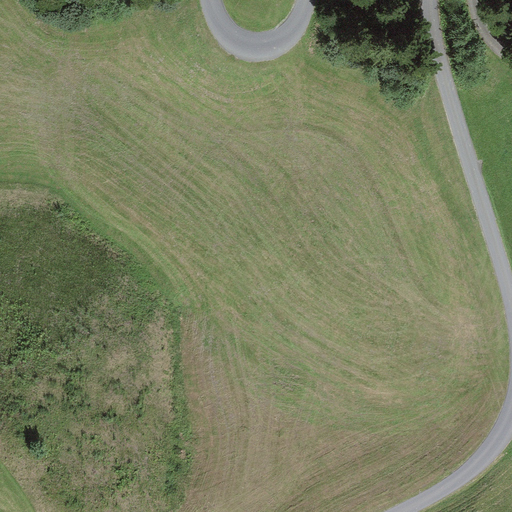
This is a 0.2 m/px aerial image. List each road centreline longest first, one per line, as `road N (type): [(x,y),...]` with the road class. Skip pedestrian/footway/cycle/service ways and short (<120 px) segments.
road 1 (unclassified): [(511,305),(443,81),(428,0)]
road 2 (unclassified): [(397,511),(472,467),(511,412)]
road 3 (unclassified): [(307,0),(287,35),(262,46),(235,40),(211,0)]
